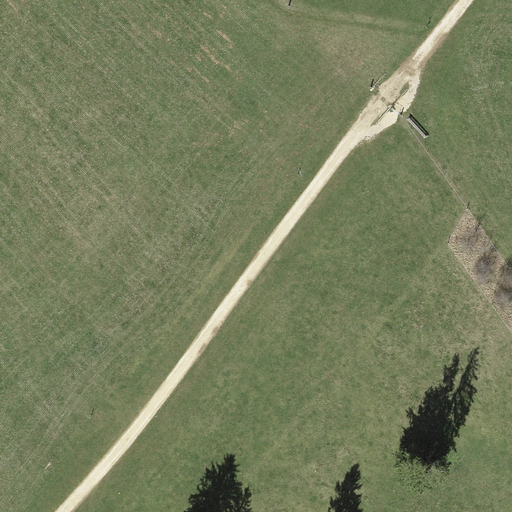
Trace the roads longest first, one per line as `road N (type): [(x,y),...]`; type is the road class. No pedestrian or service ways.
road 1 (track): [(457,0),(270,248),(44,511)]
road 2 (track): [(282,0),(384,96)]
